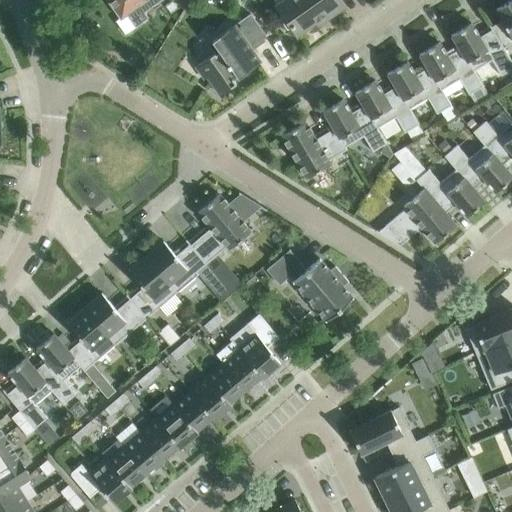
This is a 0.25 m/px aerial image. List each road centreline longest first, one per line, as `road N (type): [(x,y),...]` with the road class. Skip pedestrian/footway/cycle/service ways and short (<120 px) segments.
road 1 (residential): [(440,298),(201,146)]
road 2 (residential): [(201,146),(412,0)]
road 3 (residential): [(0,290),(43,205),(51,87)]
road 4 (residential): [(314,411),(440,298)]
road 5 (residential): [(201,146),(111,89),(86,82),(51,87)]
